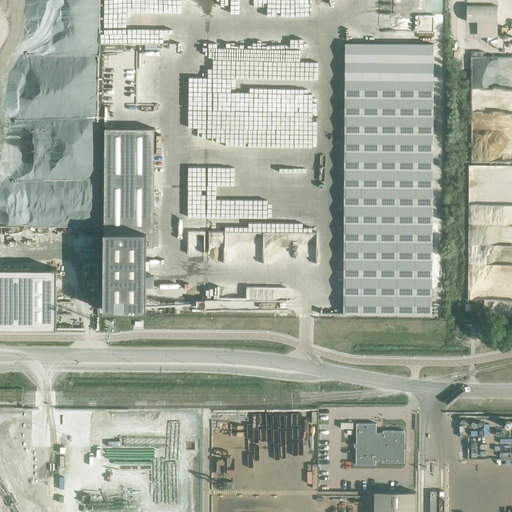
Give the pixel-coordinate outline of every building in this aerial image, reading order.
[(478,36),(499,36),(499,4),(468,4),(467,33),(474,33),(474,26),(470,26),(470,22),(478,22),(478,36)] [(154,246),(155,128),(105,128),(104,310),(147,310),(147,246),(154,246)] [(60,206),(45,207),(45,219),(60,218),(60,206)] [(0,328),(57,329),(57,268),(0,267),(0,328)] [(434,318),(435,294),(374,293),(374,317),(434,318)] [(405,463),(405,443),(405,431),(383,430),(383,433),(376,433),(377,423),(357,423),(356,464),(376,465),(376,460),(383,460),(383,462),(405,463)] [(415,511),(416,492),(375,491),(374,511),(415,511)]
